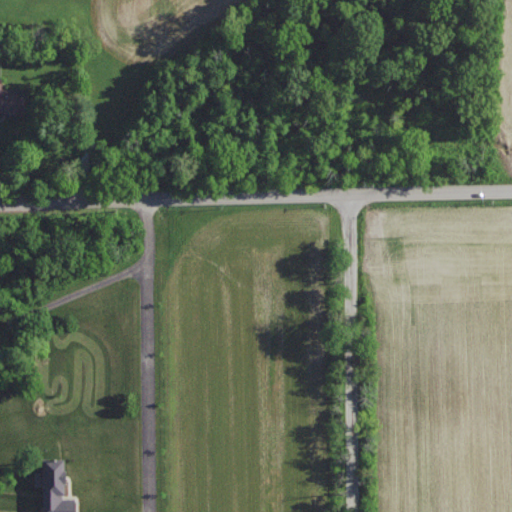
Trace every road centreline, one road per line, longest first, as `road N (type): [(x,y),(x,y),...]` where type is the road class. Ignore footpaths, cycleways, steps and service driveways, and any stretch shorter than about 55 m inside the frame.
road 1 (tertiary): [(0,201),(511,191)]
road 2 (residential): [(349,511),(347,196)]
